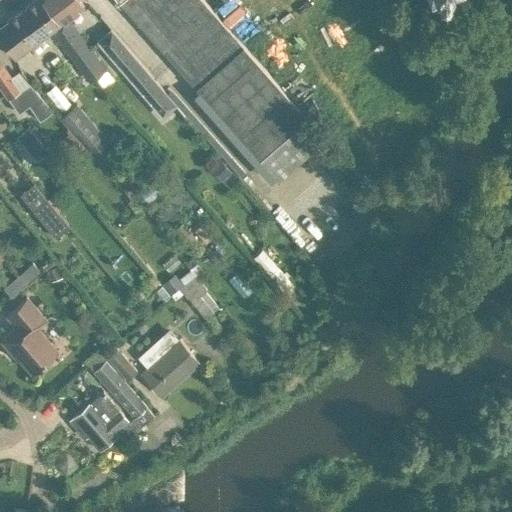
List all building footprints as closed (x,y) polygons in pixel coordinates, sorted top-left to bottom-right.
[(42,0),(32,0),(0,24),(0,36),(15,56),(52,28),(59,23),(42,0)] [(42,0),(59,23),(52,28),(69,51),(84,41),(66,17),(84,4),(80,0),(42,0)] [(202,0),(118,0),(119,1),(195,86),(242,44),(231,32),(202,0)] [(111,27),(97,40),(162,117),(177,104),(111,27)] [(81,68),(96,57),(84,41),(69,51),(81,68)] [(279,180),(316,147),(324,140),(305,117),(306,116),(242,44),(195,86),(279,180)] [(0,85),(9,98),(18,112),(29,104),(40,120),(53,110),(30,83),(20,90),(0,60),(0,85)] [(60,117),(71,130),(84,145),(106,170),(122,156),(76,103),(60,117)] [(26,147),(38,137),(29,126),(17,136),(26,147)] [(72,156),(84,145),(71,130),(59,140),(72,156)] [(221,180),(231,171),(221,158),(210,167),(221,180)] [(56,236),(70,225),(47,198),(33,209),(56,236)] [(196,252),(204,245),(183,221),(174,228),(196,252)] [(185,262),(190,269),(193,272),(195,274),(203,268),(193,256),(185,262)] [(32,261),(8,284),(16,292),(40,269),(32,261)] [(52,280),(63,276),(58,264),(47,268),(52,280)] [(195,274),(193,272),(190,269),(178,278),(174,273),(163,282),(171,293),(170,293),(170,294),(195,274)] [(152,273),(144,280),(151,289),(159,282),(152,273)] [(195,274),(171,294),(175,299),(183,292),(190,301),(191,302),(192,301),(193,301),(205,317),(219,306),(206,290),(207,289),(195,274)] [(46,319),(27,296),(7,314),(17,326),(2,339),(13,353),(15,351),(19,356),(17,358),(18,359),(20,357),(33,373),(58,351),(37,327),(46,319)] [(199,361),(186,346),(179,338),(177,339),(169,330),(141,356),(149,365),(142,372),(162,395),(199,361)] [(127,379),(128,378),(138,369),(115,344),(104,354),(127,379)] [(99,448),(118,432),(122,437),(154,413),(107,359),(93,370),(108,386),(103,390),(70,419),(81,431),(83,429),(99,448)]
